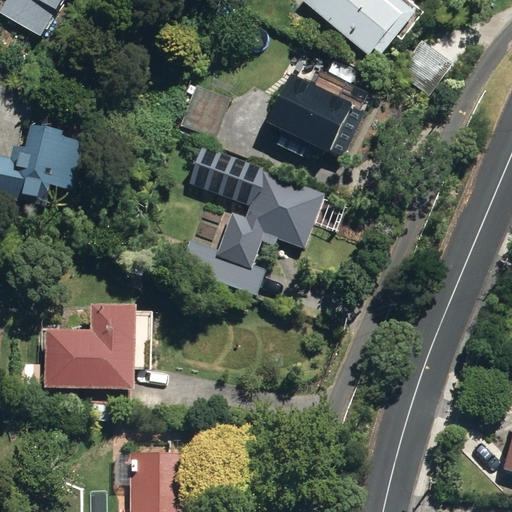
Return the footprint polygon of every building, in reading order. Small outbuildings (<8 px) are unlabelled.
[(19,0),(10,17),(54,40),(67,17),(69,18),(77,0),(19,0)] [(294,0),(291,4),(366,68),(406,20),(382,0),(294,0)] [(196,60),(210,66),(218,44),(204,38),(196,60)] [(398,71),(430,96),(450,71),(417,46),(398,71)] [(320,156),(335,164),(355,122),(341,115),(342,113),(280,83),(256,132),(317,161),(320,156)] [(232,95),(195,85),(183,128),(220,139),(232,95)] [(0,200),(68,217),(73,196),(92,200),(102,152),(85,148),(87,143),(45,133),(40,155),(22,151),(20,163),(0,158),(0,200)] [(175,274),(251,302),(261,275),(247,269),(257,240),(299,255),(320,199),(257,177),(240,224),(225,219),(212,258),(185,247),(175,274)] [(60,396),(150,399),(153,313),(107,313),(106,339),(61,338),(60,396)] [(47,392),(48,369),(28,368),(27,391),(47,392)] [(94,423),(115,426),(116,410),(95,408),(94,423)] [(511,422),(494,475),(511,481),(511,422)] [(194,511),(195,454),(136,454),(135,511),(194,511)]
